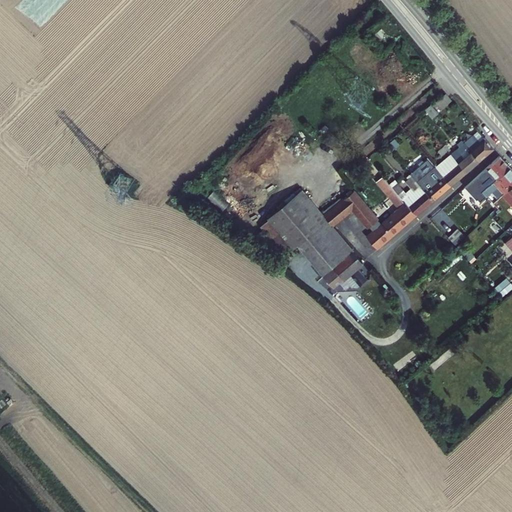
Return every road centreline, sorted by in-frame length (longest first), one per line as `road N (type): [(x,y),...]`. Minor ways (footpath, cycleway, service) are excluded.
road 1 (track): [(148,511),(0,364)]
road 2 (secondary): [(385,0),(511,146)]
road 3 (secondary): [(511,134),(405,0)]
